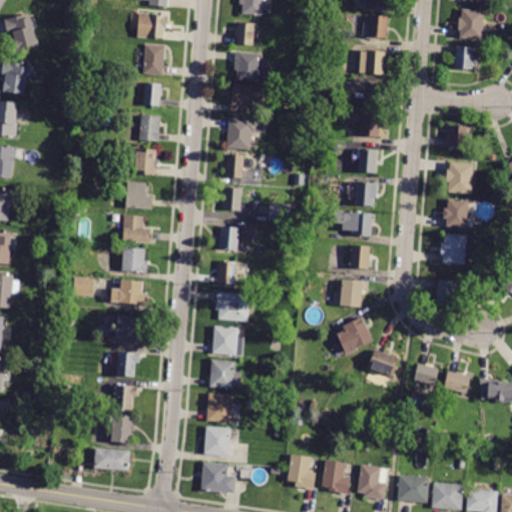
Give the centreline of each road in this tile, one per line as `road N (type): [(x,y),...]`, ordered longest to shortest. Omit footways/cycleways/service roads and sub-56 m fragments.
road 1 (residential): [(160,508),(204,0)]
road 2 (residential): [(481,332),(434,328),(412,311),(404,292),(425,0)]
road 3 (tertiary): [(187,511),(0,484)]
